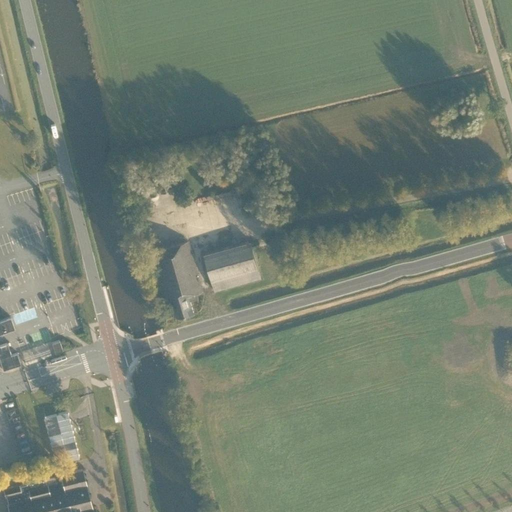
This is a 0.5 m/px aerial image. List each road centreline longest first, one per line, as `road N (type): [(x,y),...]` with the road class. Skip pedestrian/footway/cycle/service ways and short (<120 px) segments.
road 1 (secondary): [(511,238),(112,354)]
road 2 (secondary): [(112,354),(25,0)]
road 3 (secondary): [(144,511),(112,354)]
road 4 (unclassified): [(511,120),(477,0)]
